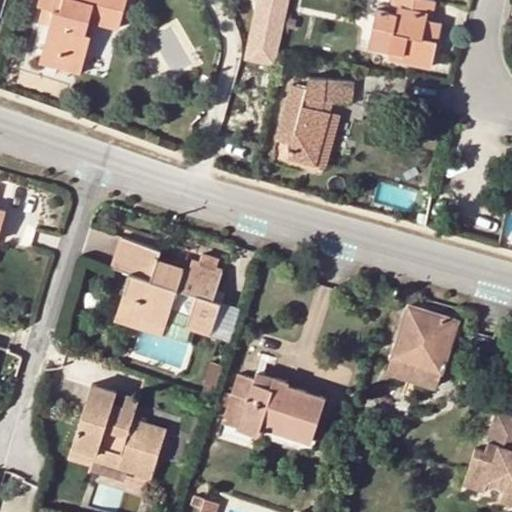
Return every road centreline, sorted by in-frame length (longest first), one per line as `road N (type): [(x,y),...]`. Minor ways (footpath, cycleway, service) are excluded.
road 1 (residential): [(511,284),(97,167)]
road 2 (residential): [(97,167),(10,444)]
road 3 (unknown): [(208,198),(232,44),(211,0)]
